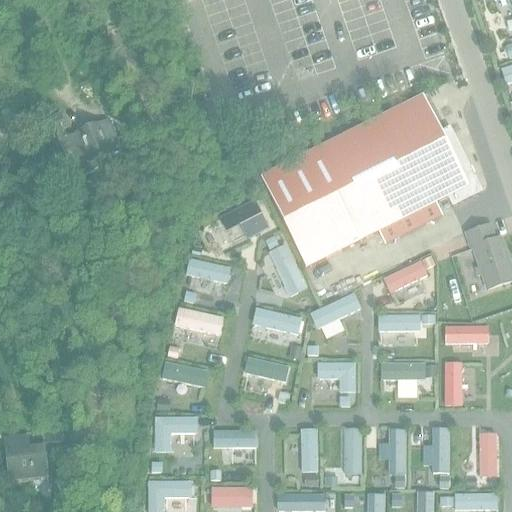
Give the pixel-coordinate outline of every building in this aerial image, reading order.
[(511,67),(500,72),(504,87),(511,84),(511,67)] [(422,96),(260,178),(306,269),(449,197),(453,204),(478,191),(457,148),(450,151),(422,96)] [(108,120),(77,133),(69,136),(65,127),(69,126),(63,110),(50,115),(76,177),(92,171),(90,164),(121,151),(108,120)] [(47,121),(4,137),(14,164),(57,147),(47,121)] [(255,200),(219,219),(226,232),(239,225),(247,240),(269,229),(255,200)] [(511,283),(511,274),(503,246),(499,248),(492,225),(465,234),(484,293),(511,283)] [(269,255),(289,298),(307,290),(285,246),(269,255)] [(230,270),(189,260),(185,276),(227,286),(230,270)] [(420,262),(382,280),(389,295),(428,277),(420,262)] [(310,316),(317,332),(361,311),(354,295),(310,316)] [(223,319),(177,309),(174,327),(219,337),(223,319)] [(301,321),(255,310),(252,326),(298,337),(301,321)] [(378,317),(378,332),(419,333),(419,318),(378,317)] [(488,328),(443,329),(444,346),(486,345),(488,345),(488,328)] [(285,384),(289,369),(248,360),(244,376),(285,384)] [(444,364),(443,408),(462,408),(461,363),(444,364)] [(208,373),(164,364),(161,381),(204,389),(208,373)] [(340,394),(355,395),(355,365),(317,365),(317,381),(340,381),(340,394)] [(424,365),(381,365),(380,382),(424,381),(424,365)] [(197,434),(197,419),(154,418),(154,453),(171,453),(171,434),(197,434)] [(317,474),(317,430),(300,431),(301,474),(317,474)] [(361,430),(344,430),(344,476),(361,476),(361,430)] [(213,432),(212,449),(257,449),(257,432),(213,432)] [(436,474),(448,474),(449,437),(435,436),(436,474)] [(28,437),(5,440),(9,481),(47,476),(44,448),(29,449),(28,437)] [(392,469),(404,469),(405,437),(392,437),(392,469)] [(483,443),(483,476),(495,476),(496,444),(483,443)] [(148,483),(147,511),(163,511),(164,499),(191,499),(191,483),(148,483)] [(252,509),(252,489),(211,489),(211,509),(252,509)] [(457,511),(496,511),(497,495),(454,496),(454,511),(457,511)] [(282,509),(316,509),(316,496),(282,496),(282,509)] [(431,511),(432,498),(419,499),(418,511),(431,511)] [(371,511),(383,511),(383,500),(371,500),(371,511)]
